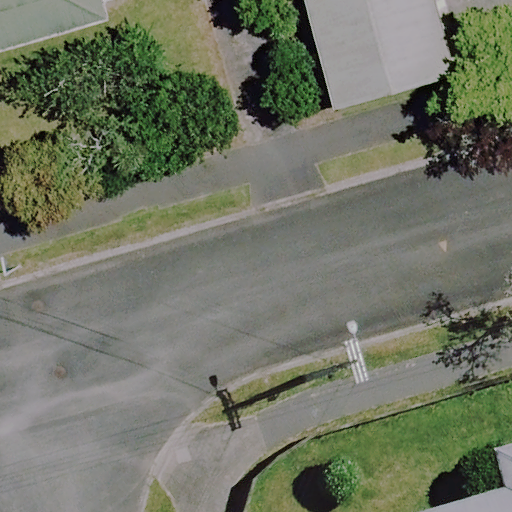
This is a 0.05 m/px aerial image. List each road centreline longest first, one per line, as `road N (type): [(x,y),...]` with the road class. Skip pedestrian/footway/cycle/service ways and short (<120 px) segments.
road 1 (residential): [(511,226),(20,374)]
road 2 (residential): [(20,374),(60,511)]
